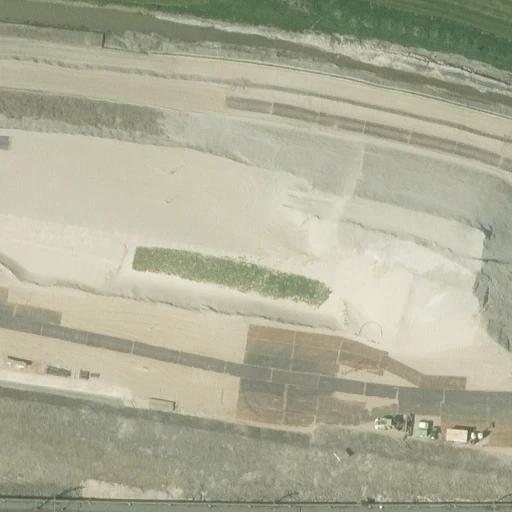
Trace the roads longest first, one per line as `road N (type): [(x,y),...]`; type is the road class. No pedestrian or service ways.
road 1 (track): [(0,470),(232,473),(258,335)]
road 2 (track): [(0,293),(364,348)]
